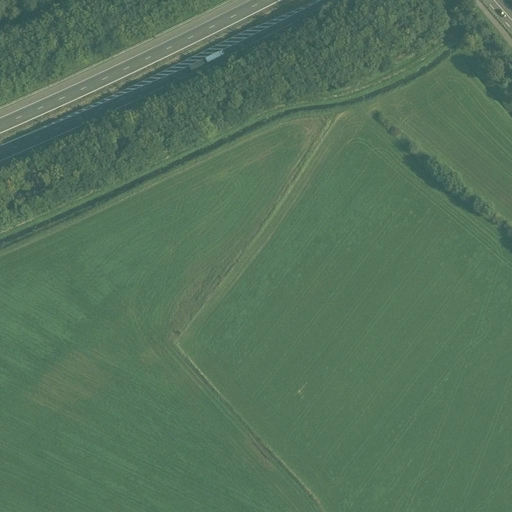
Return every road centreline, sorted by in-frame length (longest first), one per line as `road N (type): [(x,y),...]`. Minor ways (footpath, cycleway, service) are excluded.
road 1 (motorway): [(0,153),(329,0)]
road 2 (motorway): [(265,0),(0,125)]
